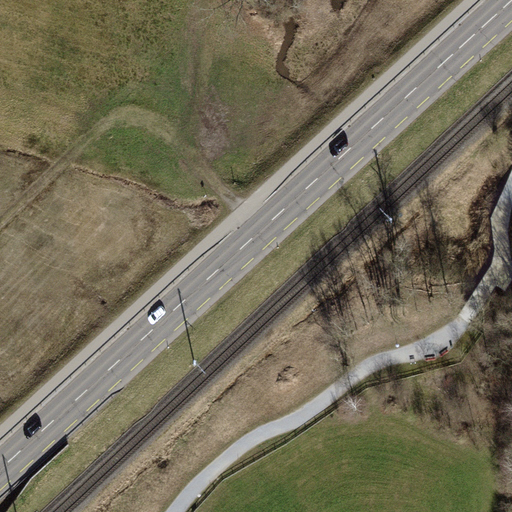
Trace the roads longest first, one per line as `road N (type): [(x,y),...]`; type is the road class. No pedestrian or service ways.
road 1 (primary): [(0,470),(511,1)]
road 2 (track): [(261,232),(197,159),(113,129),(0,233)]
